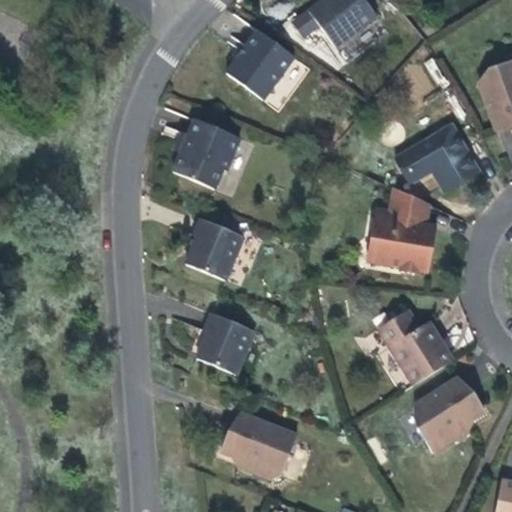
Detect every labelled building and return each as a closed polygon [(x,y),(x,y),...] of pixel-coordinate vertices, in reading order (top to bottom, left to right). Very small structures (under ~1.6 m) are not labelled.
[(323,0),(308,12),(335,48),(376,17),(363,0),(323,0)] [(262,102),(293,59),(258,33),(226,76),(262,102)] [(438,87),(451,80),(437,56),(424,64),(438,87)] [(511,61),(493,68),(497,78),(478,85),(496,132),(511,126),(511,61)] [(239,139),(194,120),(187,137),(190,138),(183,153),(181,152),(172,173),(214,190),(222,170),(225,172),(239,139)] [(479,173),(451,126),(395,159),(410,185),(431,173),(444,193),(479,173)] [(183,153),(190,138),(187,137),(181,135),(175,150),(181,152),(183,153)] [(428,206),(394,190),(387,217),(397,219),(398,214),(418,217),(416,225),(424,226),(428,206)] [(387,217),(374,215),(370,239),(375,240),(371,263),(400,269),(401,273),(414,275),(416,271),(428,273),(436,228),(424,226),(416,225),(418,217),(398,214),(397,219),(387,217)] [(243,238),(200,220),(194,237),(197,239),(186,266),(225,282),(243,238)] [(452,362),(427,323),(417,330),(406,311),(378,329),(414,386),(452,362)] [(196,360),(235,376),(254,331),(211,314),(204,332),(207,333),(196,360)] [(474,407),(457,379),(415,406),(425,423),(416,429),(433,454),(454,441),(448,432),(462,422),(464,425),(484,413),(478,404),(474,407)] [(296,437),(240,414),(229,445),(224,443),(220,453),(242,461),(243,457),(259,463),(255,474),(271,481),(281,476),(296,437)] [(259,463),(243,457),(242,461),(239,468),(255,474),(259,463)] [(511,511),(511,483),(501,481),(494,511),(511,511)]
